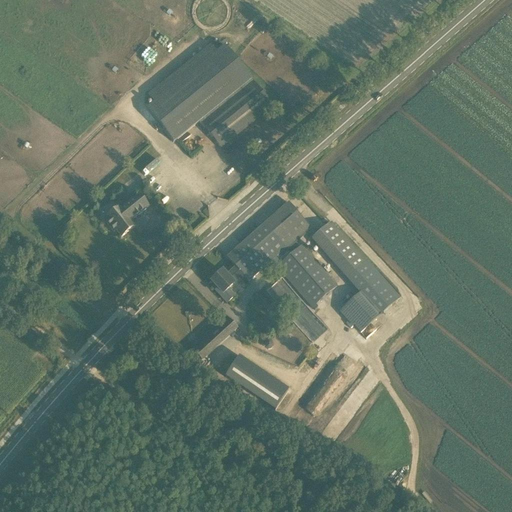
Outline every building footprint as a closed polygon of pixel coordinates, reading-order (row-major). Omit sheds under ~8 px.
[(215,54),(153,105),(146,110),(174,144),(252,80),(225,46),(215,54)] [(201,125),(213,140),(220,148),(272,106),(253,82),(201,125)] [(115,232),(121,239),(134,228),(130,223),(148,208),(138,196),(120,210),(119,209),(105,220),(106,221),(105,223),(113,233),(115,232)] [(226,259),(235,269),(243,276),(248,282),(261,271),(264,274),(269,270),(278,280),(282,276),(312,310),(338,287),(301,247),(290,256),(285,250),(309,228),(288,204),(226,259)] [(346,281),(364,265),(330,226),(311,242),(346,281)] [(398,300),(366,264),(347,281),(359,295),(342,310),(362,332),(398,300)] [(215,292),(227,304),(235,296),(229,290),(234,284),(243,276),(235,269),(227,277),(222,272),(211,283),(217,290),(215,292)] [(237,329),(226,318),(217,326),(228,338),(237,329)] [(275,413),(288,391),(233,357),(219,379),(275,413)] [(451,503),(454,497),(446,492),(443,498),(451,503)]
